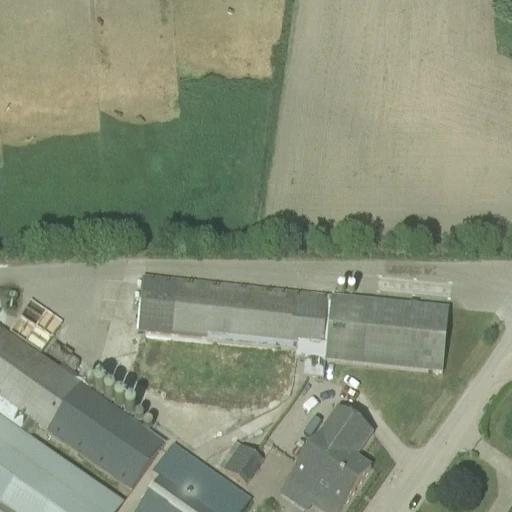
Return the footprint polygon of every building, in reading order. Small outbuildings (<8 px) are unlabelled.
[(448,312),(141,281),(135,334),(133,334),(131,355),(141,356),(139,389),(286,404),(291,361),(304,363),(302,380),(322,382),(324,365),(441,376),(448,312)] [(0,332),(0,401),(37,429),(129,496),(164,447),(0,332)] [(0,511),(118,511),(123,507),(29,440),(37,429),(0,401),(0,511)] [(337,412),(287,483),(322,507),(318,511),(342,511),(370,472),(355,462),(372,436),(337,412)] [(206,468),(236,487),(254,459),(224,440),(206,468)] [(201,511),(161,483),(140,511),(201,511)]
